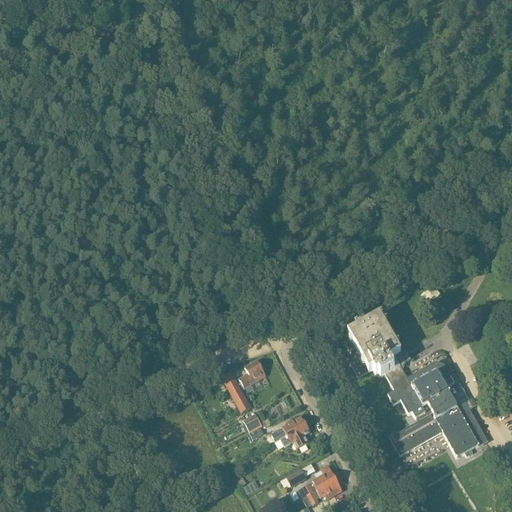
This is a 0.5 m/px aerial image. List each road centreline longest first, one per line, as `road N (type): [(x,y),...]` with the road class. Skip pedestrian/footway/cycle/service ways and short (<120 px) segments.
road 1 (unclassified): [(371,511),(287,346),(511,177)]
road 2 (track): [(287,346),(273,332),(108,413)]
road 3 (track): [(137,20),(113,32),(0,50)]
road 4 (track): [(108,413),(0,468)]
